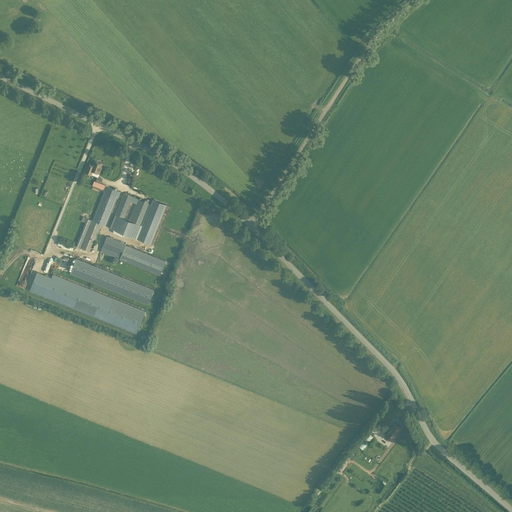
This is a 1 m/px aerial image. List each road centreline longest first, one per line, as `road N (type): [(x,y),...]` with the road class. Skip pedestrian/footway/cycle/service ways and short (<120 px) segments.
road 1 (unclassified): [(511,511),(429,437),(394,375),(250,225)]
road 2 (unclassified): [(250,225),(155,152),(0,76)]
road 3 (unclassified): [(250,225),(367,47),(419,0)]
